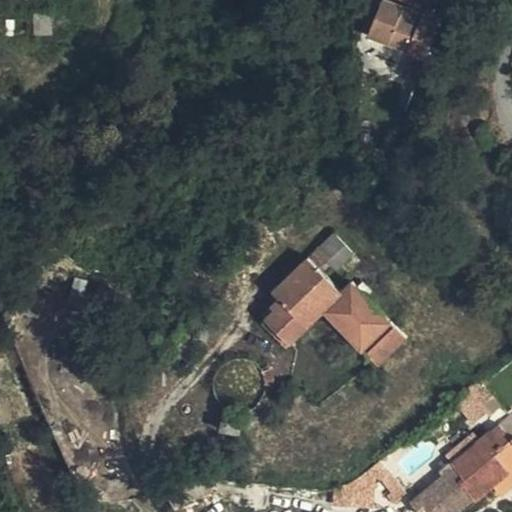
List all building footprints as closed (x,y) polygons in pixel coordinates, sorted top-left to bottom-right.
[(411,0),(384,0),(370,36),(408,51),(412,53),(426,58),(440,21),(408,8),(411,0)] [(440,21),(446,8),(426,0),(411,0),(408,8),(440,21)] [(54,10),(36,11),(37,35),(55,34),(54,10)] [(408,51),(370,36),(362,55),(399,70),(408,51)] [(416,82),(426,58),(412,53),(402,76),(416,82)] [(401,122),(409,125),(412,115),(404,112),(401,122)] [(446,197),(424,172),(414,182),(437,206),(446,197)] [(326,311),(376,362),(378,364),(406,336),(353,281),(342,291),(325,273),(331,265),(336,269),(352,252),(334,232),(275,291),(280,297),(285,302),(277,310),(268,319),(291,343),(326,311)] [(196,275),(186,267),(170,288),(180,296),(196,275)] [(6,268),(0,273),(0,307),(2,313),(23,286),(6,268)] [(101,314),(110,291),(98,286),(89,310),(101,314)] [(285,302),(280,297),(272,305),(277,310),(285,302)] [(176,334),(197,347),(208,331),(187,317),(176,334)] [(176,334),(165,351),(185,365),(197,347),(176,334)] [(86,344),(53,345),(54,360),(86,359),(86,344)] [(269,366),(262,367),(260,368),(266,383),(274,380),(269,366)] [(249,419),(248,411),(242,411),(241,417),(241,419),(249,419)] [(459,511),(466,507),(493,486),(511,470),(511,418),(511,416),(480,440),(474,433),(447,454),(454,463),(410,499),(419,511),(459,511)] [(239,432),(240,422),(219,419),(217,430),(239,432)] [(511,470),(493,486),(502,496),(511,488),(511,470)]
